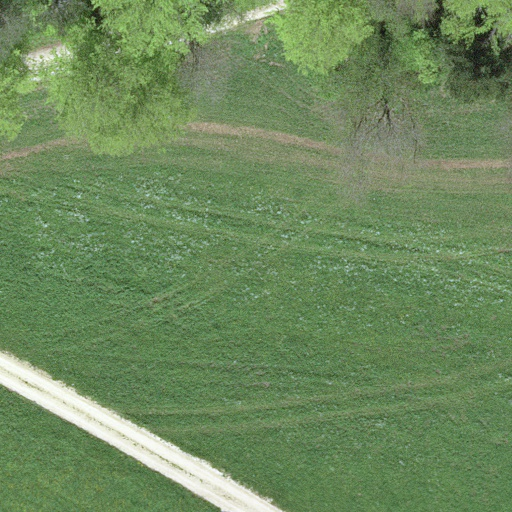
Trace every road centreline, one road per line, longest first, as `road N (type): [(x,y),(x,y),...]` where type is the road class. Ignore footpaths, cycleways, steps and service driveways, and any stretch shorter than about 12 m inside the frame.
road 1 (track): [(511,338),(0,257)]
road 2 (track): [(248,511),(0,367)]
road 3 (track): [(0,70),(244,0)]
